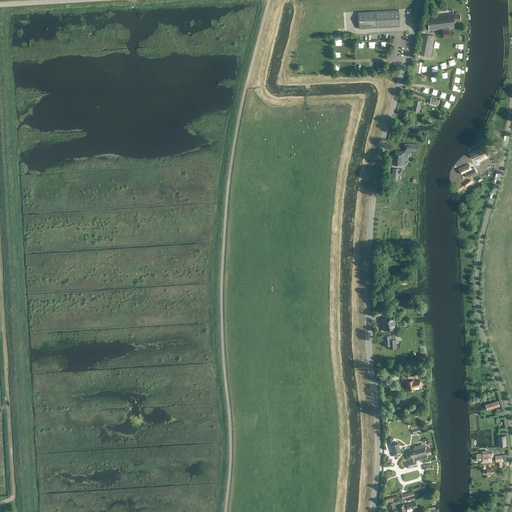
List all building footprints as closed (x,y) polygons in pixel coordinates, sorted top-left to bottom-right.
[(398,10),(375,11),(358,12),(359,24),(375,23),(376,27),(399,26),(398,10)] [(442,28),(448,28),(454,27),(453,23),(455,23),(455,21),(460,20),(459,13),(458,14),(458,13),(455,13),(455,14),(452,14),(452,13),(427,17),(428,30),(442,28)] [(434,36),(422,34),(423,31),(423,28),(421,28),(421,30),(420,30),(420,33),(416,54),(430,56),(434,36)] [(414,99),(411,110),(418,112),(420,105),(423,106),(424,102),(421,101),(414,99)] [(408,152),(412,152),(412,153),(417,153),(417,150),(417,144),(404,144),(404,151),(395,151),(395,154),(390,154),(390,164),(405,165),(405,154),(408,154),(408,152)] [(485,152),(482,147),(469,154),(472,159),(485,152)] [(465,173),(468,171),(469,173),(475,171),(473,168),(471,169),(469,164),(459,169),(461,174),(464,172),(465,173)] [(380,319),(383,330),(396,327),(394,318),(393,316),(380,319)] [(395,339),(391,339),(390,335),(390,334),(389,332),(387,332),(387,334),(387,335),(383,336),(383,345),(388,345),(389,348),(396,348),(395,339)] [(409,390),(414,389),(414,390),(421,388),(421,387),(422,387),(421,385),(420,380),(412,382),(412,380),(406,382),(409,390)] [(481,402),(483,410),(500,404),(498,396),(481,402)] [(481,429),(480,429),(478,413),(470,416),(470,431),(481,429)] [(414,433),(420,431),(418,427),(417,428),(416,425),(410,427),(411,429),(410,430),(412,435),(414,435),(414,433)] [(506,446),(506,436),(498,436),(499,446),(506,446)] [(394,455),(400,453),(397,442),(391,444),(394,455)] [(431,454),(429,446),(426,447),(426,445),(425,445),(423,443),(422,444),(415,446),(414,446),(413,448),(415,449),(407,451),(407,452),(405,453),(407,461),(409,460),(409,461),(405,462),(407,469),(413,467),(413,466),(418,465),(417,460),(427,458),(427,455),(431,454)] [(493,453),(476,454),(477,460),(480,460),(480,463),(493,462),(493,453)] [(482,468),(487,467),(487,474),(495,473),(494,467),(491,467),(490,463),(482,464),(482,468)] [(415,499),(414,495),(413,491),(401,495),(401,496),(402,499),(403,499),(403,500),(404,502),(407,502),(415,499)] [(405,504),(405,505),(403,505),(403,504),(398,505),(399,511),(405,511),(405,509),(406,509),(406,510),(416,507),(415,501),(405,504)]
